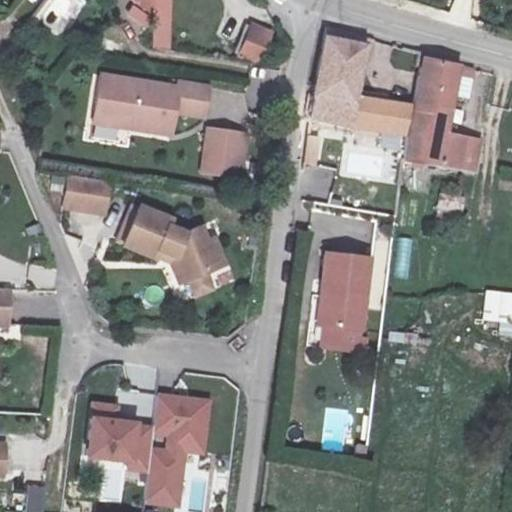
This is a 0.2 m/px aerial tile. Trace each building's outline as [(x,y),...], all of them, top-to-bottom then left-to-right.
[(144,30),(152,19),(133,6),(125,17),(144,30)] [(345,88),(355,27),(314,17),(302,87),(299,109),(397,121),(401,96),(345,88)] [(238,57),(263,66),(275,31),(249,23),(238,57)] [(448,49),(415,41),(399,148),(468,159),(473,126),(438,119),(448,49)] [(80,60),(74,95),(114,102),(111,120),(153,126),(158,97),(193,101),(197,76),(80,60)] [(461,68),(460,98),(472,98),(472,68),(461,68)] [(71,113),(111,120),(114,102),(74,95),(71,113)] [(203,129),(200,177),(244,180),(247,132),(203,129)] [(110,190),(78,185),(75,207),(107,211),(110,190)] [(305,188),(303,199),(329,206),(332,194),(305,188)] [(175,275),(169,284),(181,294),(195,304),(212,272),(204,267),(215,248),(191,233),(171,229),(174,215),(133,206),(123,253),(161,265),(175,275)] [(407,279),(411,240),(397,238),(393,278),(407,279)] [(322,258),(316,295),(332,297),(327,335),(363,340),(374,264),(322,258)] [(172,306),(181,294),(169,284),(161,297),(172,306)] [(496,335),(511,336),(511,292),(485,290),(482,321),(498,323),(496,335)] [(311,333),(327,335),(332,297),(316,295),(311,333)] [(232,380),(104,363),(84,449),(222,467),(232,380)] [(63,506),(83,509),(105,511),(149,511),(153,483),(68,470),(63,506)] [(0,475),(0,495),(13,498),(15,478),(0,475)] [(28,483),(26,511),(42,511),(45,484),(28,483)]
